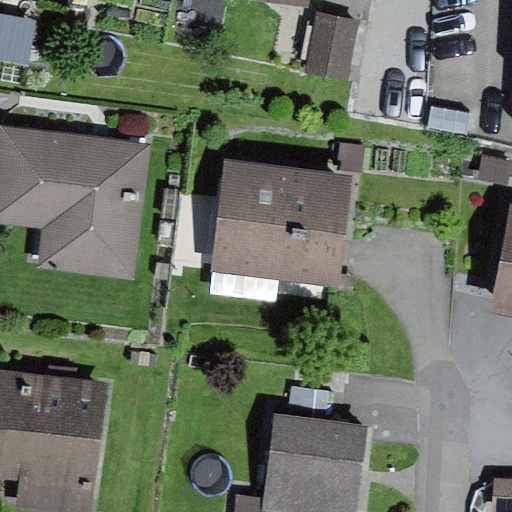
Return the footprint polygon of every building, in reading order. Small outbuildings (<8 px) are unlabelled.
[(40,14),(0,4),(0,50),(31,57),(40,14)] [(364,14),(317,5),(304,66),(350,76),(364,14)] [(154,139),(1,117),(0,122),(0,212),(43,218),(37,262),(134,276),(154,139)] [(229,151),(213,265),(336,282),(352,168),(229,151)] [(511,199),(490,297),(511,301),(511,199)] [(0,360),(0,469),(19,473),(15,502),(81,511),(90,511),(110,376),(0,360)] [(265,506),(319,511),(362,511),(373,417),(275,407),(267,493),(265,506)] [(511,474),(495,473),(493,508),(511,509),(511,474)] [(267,493),(238,490),(234,511),(264,511),(265,506),(267,493)]
